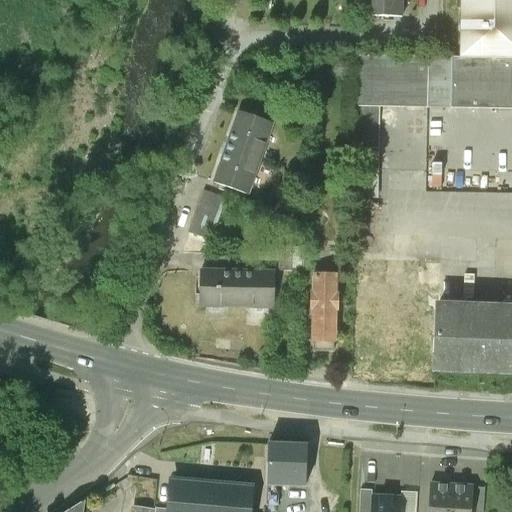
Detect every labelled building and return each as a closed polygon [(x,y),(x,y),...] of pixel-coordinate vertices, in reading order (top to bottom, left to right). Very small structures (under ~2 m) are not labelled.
[(360,0),(360,18),(400,20),(401,0),(360,0)] [(511,61),(511,0),(451,0),(450,62),(511,62),(511,61)] [(511,113),(511,77),(511,62),(450,62),(355,57),(352,171),(364,171),(362,200),(376,200),(380,109),(511,113)] [(249,198),(272,126),(234,114),(210,185),(249,198)] [(220,200),(201,194),(184,250),(203,256),(220,200)] [(440,259),(497,261),(501,210),(378,204),(375,257),(440,259)] [(292,276),(291,250),(280,250),(281,276),(292,276)] [(198,274),(197,310),(272,312),(273,275),(198,274)] [(306,352),(334,352),(335,281),(307,281),(306,352)] [(511,375),(511,312),(439,309),(429,309),(426,371),(511,375)] [(307,492),(309,451),(268,449),(266,490),(307,492)] [(209,511),(211,489),(169,486),(166,511),(209,511)] [(433,511),(454,511),(456,489),(434,488),(433,511)] [(252,511),(254,492),(211,489),(209,511),(252,511)] [(454,511),(476,511),(477,489),(456,489),(454,511)] [(405,511),(406,495),(371,495),(371,511),(405,511)]
